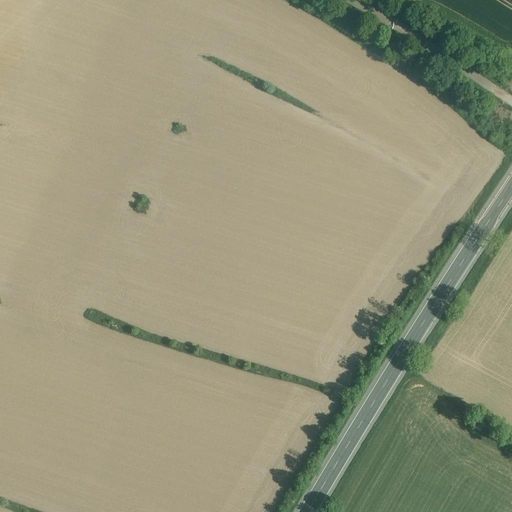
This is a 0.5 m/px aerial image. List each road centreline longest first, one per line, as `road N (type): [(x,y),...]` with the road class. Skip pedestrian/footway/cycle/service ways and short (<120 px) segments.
road 1 (primary): [(511,187),(307,511)]
road 2 (unclassified): [(511,100),(346,0)]
